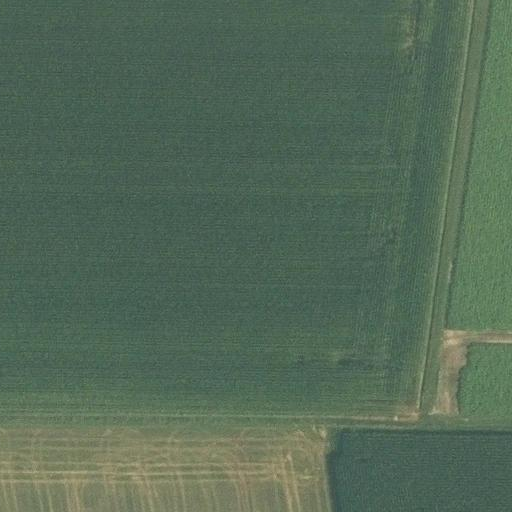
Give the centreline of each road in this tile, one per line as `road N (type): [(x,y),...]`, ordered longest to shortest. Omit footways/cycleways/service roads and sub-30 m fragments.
road 1 (track): [(0,420),(511,432)]
road 2 (track): [(423,430),(487,0)]
